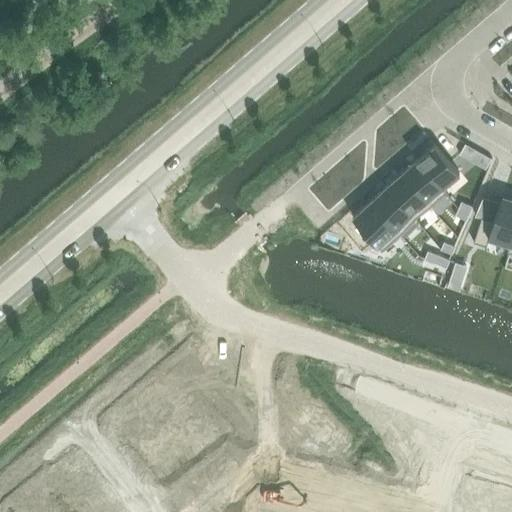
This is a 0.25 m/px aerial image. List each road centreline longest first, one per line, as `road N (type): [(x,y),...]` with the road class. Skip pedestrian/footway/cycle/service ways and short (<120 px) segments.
road 1 (secondary): [(324,0),(0,278)]
road 2 (secondary): [(123,208),(369,0)]
road 3 (residential): [(153,511),(76,417),(216,308)]
road 4 (residential): [(216,308),(457,395)]
road 5 (residential): [(398,511),(258,471),(202,511)]
road 6 (residential): [(511,13),(444,71),(442,86),(454,104),(511,138)]
road 7 (secondary): [(0,314),(123,208)]
